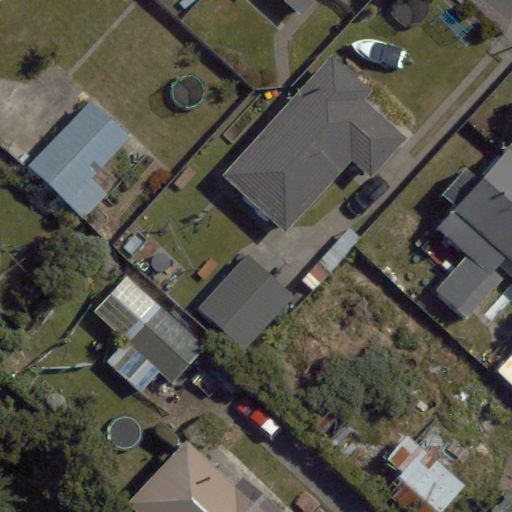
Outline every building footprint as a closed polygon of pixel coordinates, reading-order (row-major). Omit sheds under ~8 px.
[(347,5),(340,0),(249,0),(223,30),(281,81),(347,5)] [(107,200),(94,187),(126,152),(83,111),(22,177),(79,230),(107,200)] [(316,122),(192,239),(255,306),(321,245),(339,264),(397,208),(316,122)] [(511,186),(506,182),(425,295),(451,313),(417,360),(454,387),(498,325),(511,335),(511,186)] [(123,344),(102,367),(136,399),(158,375),(177,393),(211,357),(126,280),(93,316),(123,344)] [(407,511),(449,511),(466,492),(391,426),(355,466),(407,511)] [(212,511),(189,491),(175,511),(212,511)]
